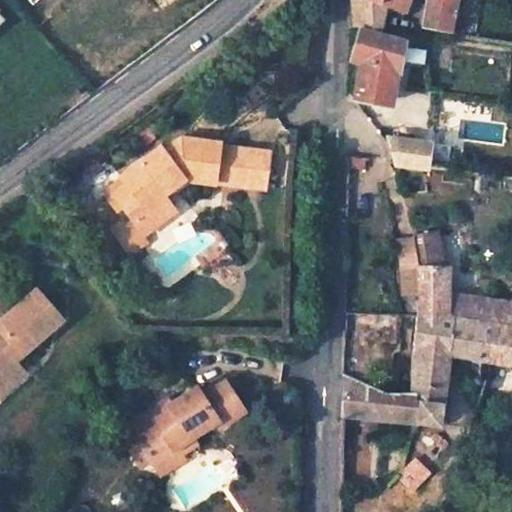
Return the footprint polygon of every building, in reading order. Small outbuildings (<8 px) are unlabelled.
[(384,34),(390,5),(371,0),(350,0),(354,28),(363,29),(384,34)] [(371,0),(390,5),(402,9),(404,0),(371,0)] [(424,0),(422,26),(450,30),(455,0),(424,0)] [(0,28),(8,21),(0,11),(0,28)] [(389,103),(394,95),(403,38),(384,34),(363,29),(357,56),(365,58),(359,91),(360,96),(389,103)] [(426,165),(429,144),(412,141),(413,136),(400,133),(399,140),(388,138),(390,149),(393,161),(426,165)] [(127,181),(113,191),(144,231),(164,215),(160,210),(172,199),(165,189),(183,176),(219,178),(221,142),(221,139),(184,136),(166,149),(161,143),(122,174),(127,181)] [(269,145),(221,142),(219,178),(266,179),(269,145)] [(413,237),(416,254),(437,257),(438,265),(444,266),(438,233),(413,237)] [(416,254),(413,237),(395,240),(400,266),(401,297),(419,296),(418,263),(416,254)] [(437,257),(416,254),(418,263),(419,296),(419,302),(416,302),(409,389),(375,380),(341,374),(341,414),(439,423),(446,351),(511,362),(511,322),(453,312),(453,287),(454,267),(444,266),(438,265),(437,257)] [(511,322),(511,297),(453,287),(453,312),(511,322)] [(0,379),(2,378),(5,383),(22,369),(11,355),(19,348),(23,352),(62,317),(37,288),(0,320),(0,379)] [(155,408),(134,421),(161,462),(182,447),(179,443),(221,415),(226,422),(249,406),(230,377),(206,393),(201,384),(173,403),(175,405),(161,414),(155,408)] [(170,398),(155,408),(161,414),(175,405),(173,403),(170,398)] [(161,462),(134,421),(122,429),(149,469),(161,462)] [(182,447),(161,462),(167,472),(188,458),(182,447)]
